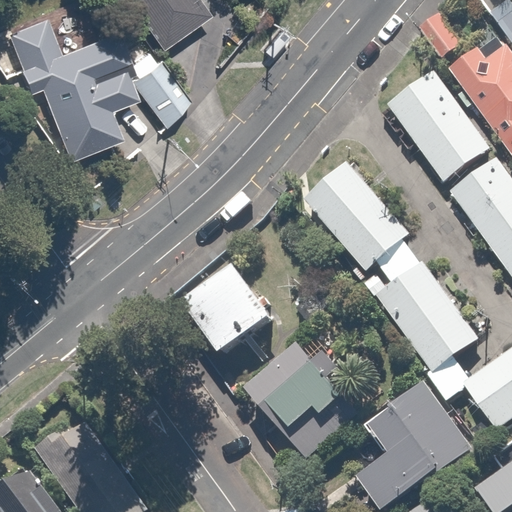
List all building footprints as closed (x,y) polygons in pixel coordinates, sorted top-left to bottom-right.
[(72,0),(0,28),(0,67),(62,159),(118,138),(106,108),(133,98),(125,75),(131,71),(114,28),(95,32),(94,28),(108,23),(98,0),(89,0),(79,4),(73,0),(72,0)] [(197,0),(121,0),(156,49),(207,13),(197,0)] [(511,0),(509,0),(491,13),(511,40),(511,0)] [(442,15),(422,28),(442,59),(462,47),(442,15)] [(511,51),(501,37),(450,72),(511,155),(511,51)] [(433,64),(387,98),(447,180),(494,146),(433,64)] [(511,273),(511,165),(507,157),(456,192),(511,273)] [(426,373),(450,404),(473,386),(450,357),(481,333),(428,265),(408,240),(412,237),(353,160),(304,198),(366,277),(381,265),(399,288),(383,299),(435,366),(426,373)] [(235,265),(178,306),(218,355),(274,319),(235,265)] [(299,342),(245,387),(309,460),(365,414),(341,387),(366,362),(332,327),(304,349),(299,342)] [(511,352),(472,379),(505,428),(511,422),(511,352)] [(357,477),(383,511),(473,449),(424,379),(361,425),(384,457),(357,477)] [(144,511),(78,420),(30,452),(73,511),(144,511)] [(477,490),(491,511),(507,511),(511,509),(511,445),(493,459),(502,472),(477,490)] [(0,489),(0,511),(52,511),(23,474),(0,489)] [(451,511),(437,492),(408,511),(451,511)]
